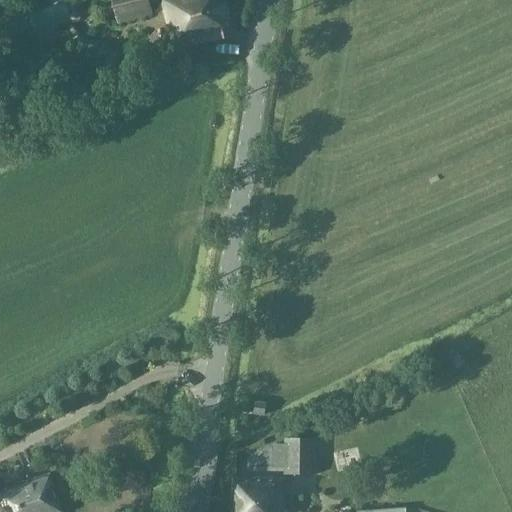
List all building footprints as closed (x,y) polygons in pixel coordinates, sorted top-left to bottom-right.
[(225,0),(113,0),(119,20),(165,8),(175,48),(234,34),(225,0)] [(266,404),(255,402),(253,413),(264,415),(266,404)] [(317,475),(317,439),(286,439),(285,474),(317,475)] [(261,465),(278,464),(276,441),(259,443),(261,465)] [(0,501),(3,511),(64,511),(51,473),(0,490),(0,501)] [(286,511),(287,479),(232,478),(231,511),(286,511)]
